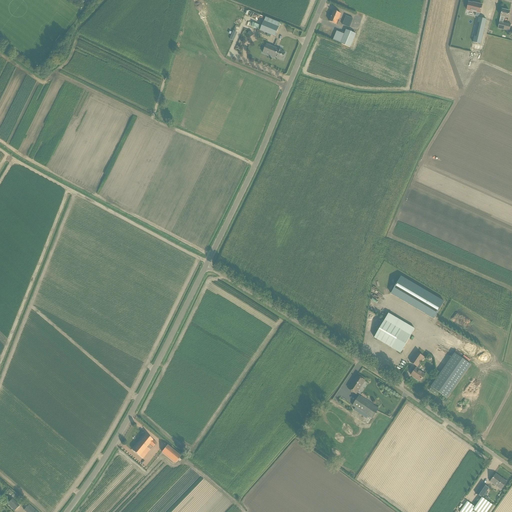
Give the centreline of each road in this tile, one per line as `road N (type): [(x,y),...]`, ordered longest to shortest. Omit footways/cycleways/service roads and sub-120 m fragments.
road 1 (unclassified): [(511,469),(373,369),(205,266)]
road 2 (unclassified): [(205,266),(326,0)]
road 3 (unclassified): [(66,511),(110,447),(205,266)]
